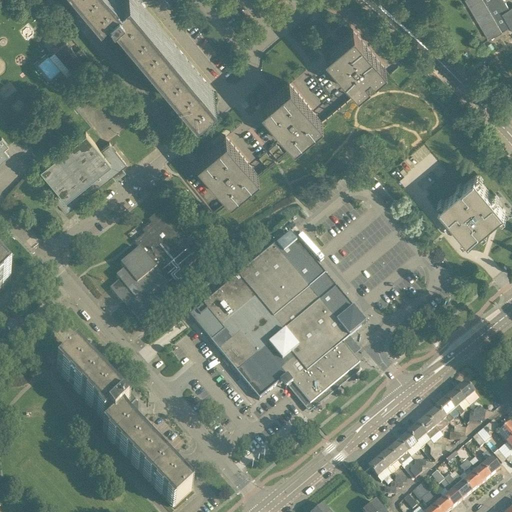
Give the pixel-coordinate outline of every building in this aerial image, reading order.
[(89,0),(99,11),(98,11),(99,11),(107,5),(113,11),(194,109),(194,110),(215,93),(214,92),(214,93),(137,0),(89,0)] [(465,0),(489,40),(510,27),(511,30),(511,7),(509,9),(505,2),(503,4),(500,0),(465,0)] [(385,69),(368,49),(352,29),(339,41),(323,54),(356,93),(385,69)] [(80,48),(75,53),(66,42),(54,52),(60,60),(63,57),(67,63),(65,65),(69,70),(75,76),(92,62),(80,48)] [(322,122),(305,102),(288,82),(260,106),(293,146),(322,122)] [(100,150),(85,132),(40,169),(61,194),(54,199),(66,214),(127,165),(115,150),(116,149),(113,146),(112,147),(109,143),(100,150)] [(258,175),(226,136),(225,135),(196,159),(228,198),(229,199),(258,175)] [(0,163),(9,156),(1,147),(6,144),(1,138),(0,138),(0,163)] [(276,144),(269,150),(276,159),(283,153),(276,144)] [(266,152),(259,158),(266,167),(274,161),(266,152)] [(511,203),(484,170),(446,201),(477,238),(490,227),(511,208),(511,203)] [(184,247),(181,244),(183,242),(175,232),(179,229),(166,212),(156,220),(154,218),(148,223),(151,226),(146,230),(148,233),(146,235),(134,245),(136,246),(140,243),(179,289),(179,288),(180,289),(184,285),(183,284),(191,278),(185,270),(202,256),(191,242),(184,247)] [(351,337),(365,326),(289,234),(195,312),(199,317),(193,323),(259,402),(287,379),(310,406),(359,365),(353,358),(360,352),(349,339),(351,337)] [(172,294),(179,289),(140,243),(136,246),(139,251),(120,267),(124,272),(116,279),(119,283),(110,291),(119,302),(120,301),(137,321),(145,314),(149,319),(168,303),(166,302),(173,296),(172,294)] [(0,293),(9,284),(10,285),(10,284),(0,273),(0,293)] [(38,352),(52,366),(69,350),(55,335),(38,352)] [(75,353),(69,359),(56,371),(104,421),(107,418),(113,424),(102,434),(173,509),(193,491),(127,422),(132,418),(136,422),(137,421),(134,418),(136,417),(136,407),(134,405),(137,402),(137,401),(132,405),(127,399),(123,403),(75,353)] [(455,393),(464,404),(474,395),(465,384),(455,393)] [(458,408),(464,404),(455,393),(445,401),(458,417),(459,418),(463,415),(458,408)] [(448,425),(458,417),(445,401),(435,409),(436,410),(448,425)] [(473,419),(481,420),(484,420),(485,414),(480,407),(473,413),(473,419)] [(449,426),(448,425),(436,410),(426,419),(439,434),(449,426)] [(416,427),(429,442),(439,434),(426,419),(416,427)] [(499,429),(493,422),(483,431),(488,437),(499,429)] [(506,445),(511,440),(511,428),(509,425),(497,435),(506,445)] [(433,447),(430,442),(429,442),(416,427),(406,435),(407,436),(417,447),(420,451),(426,446),(430,451),(429,457),(435,463),(441,458),(441,453),(433,452),(434,446),(433,447)] [(398,444),(407,455),(417,447),(407,436),(398,444)] [(482,443),(480,441),(476,436),(472,440),(475,443),(480,449),(484,445),(482,443)] [(397,463),(407,455),(398,444),(388,453),(397,463)] [(493,456),(501,465),(506,460),(505,459),(504,460),(498,452),(493,456)] [(378,461),(387,472),(397,463),(388,453),(378,461)] [(481,457),(486,463),(481,468),(490,478),(500,470),(486,454),(481,457)] [(449,465),(457,458),(454,455),(446,462),(449,465)] [(381,484),(391,476),(387,472),(378,461),(368,469),(381,484)] [(472,469),(467,462),(466,463),(463,465),(481,486),(490,478),(481,468),(478,464),(472,469)] [(471,494),(481,486),(463,465),(459,468),(468,479),(462,484),(471,494)] [(414,468),(410,467),(410,473),(415,480),(421,474),(422,469),(414,468)] [(461,502),(444,481),(443,481),(437,474),(432,478),(439,486),(440,485),(448,495),(443,500),(452,510),(461,502)] [(471,494),(462,484),(457,478),(452,482),(449,478),(448,477),(444,481),(461,502),(471,494)] [(384,495),(387,496),(391,496),(395,496),(396,490),(402,491),(402,485),(394,484),(391,483),(390,489),(384,489),(384,495)] [(418,489),(430,504),(434,501),(429,495),(430,493),(423,485),(418,489)] [(426,507),(430,504),(418,489),(412,494),(420,502),(421,501),(426,507)] [(414,505),(408,497),(404,501),(410,509),(412,511),(416,507),(414,505)] [(436,511),(449,511),(452,510),(443,500),(433,508),(436,511)]
